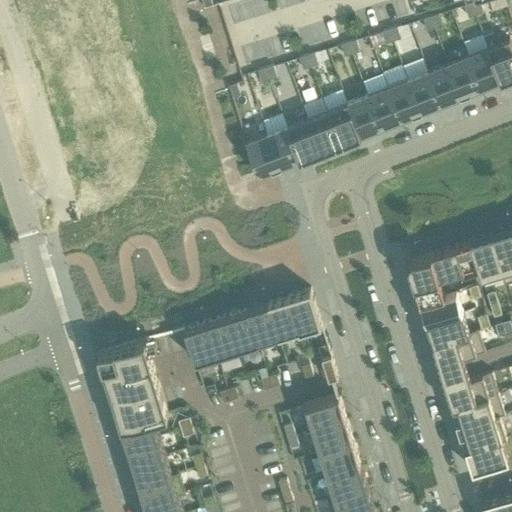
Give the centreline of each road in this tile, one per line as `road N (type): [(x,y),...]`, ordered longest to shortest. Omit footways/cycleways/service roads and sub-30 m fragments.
road 1 (residential): [(350,175),(307,193),(408,511)]
road 2 (residential): [(454,511),(350,175)]
road 3 (motorway): [(80,511),(0,319)]
road 4 (residential): [(511,111),(350,175)]
road 5 (residential): [(59,348),(112,511)]
road 6 (residential): [(0,155),(46,309)]
